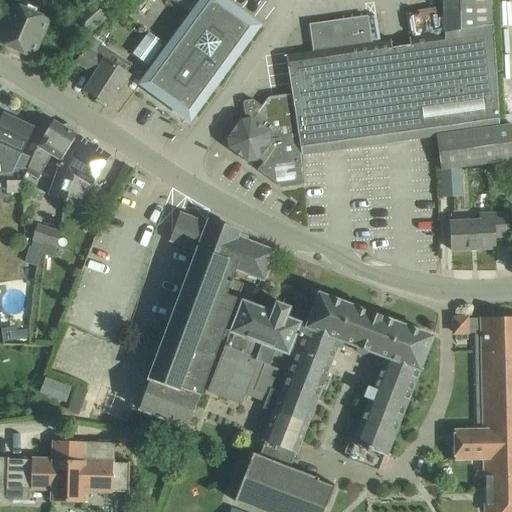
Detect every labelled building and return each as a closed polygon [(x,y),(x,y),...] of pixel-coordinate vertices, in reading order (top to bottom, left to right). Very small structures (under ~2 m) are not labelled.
[(94,0),(75,18),(90,33),(111,13),(98,0),(94,0)] [(190,14),(143,78),(195,117),(262,26),(225,0),(200,0),(195,6),(190,14)] [(445,0),(446,32),(493,25),(495,14),(494,0),(445,0)] [(0,32),(0,43),(34,58),(51,20),(13,3),(0,32)] [(241,119),(227,138),(228,148),(248,163),(258,161),(259,159),(264,162),(258,170),(283,188),(303,185),(301,158),(302,158),(302,155),(437,134),(500,127),(493,25),(446,32),(409,37),(411,45),(392,48),(391,40),(373,42),(369,18),(311,27),(314,51),(287,55),(292,93),(268,96),(262,106),(253,100),(245,101),(244,104),(246,118),(241,119)] [(102,29),(99,36),(105,40),(109,33),(102,29)] [(148,32),(133,54),(148,65),(164,44),(148,32)] [(94,37),(87,47),(95,53),(102,42),(94,37)] [(86,90),(98,97),(96,100),(106,107),(108,104),(110,105),(130,75),(95,53),(87,47),(77,62),(96,75),(86,90)] [(0,173),(2,173),(5,164),(15,168),(34,128),(4,114),(0,122),(0,173)] [(28,169),(27,172),(37,179),(53,154),(61,159),(77,135),(77,134),(76,128),(69,123),(62,126),(54,121),(54,120),(36,151),(33,158),(28,169)] [(511,124),(500,127),(437,136),(442,170),(511,160),(511,124)] [(60,165),(50,195),(66,201),(75,174),(93,185),(111,156),(77,135),(61,159),(61,161),(58,164),(60,165)] [(461,170),(441,171),(442,197),(463,196),(461,170)] [(45,208),(64,215),(64,213),(65,201),(50,196),(45,208)] [(199,252),(140,409),(188,427),(237,299),(238,299),(244,284),(233,280),(236,270),(264,280),(275,251),(246,240),(247,238),(238,234),(239,232),(209,220),(208,223),(181,212),(170,241),(199,252)] [(451,222),(453,251),(495,249),(494,238),(508,237),(507,213),(481,214),(481,220),(451,222)] [(56,249),(57,249),(62,232),(38,225),(32,241),(44,245),(56,249)] [(43,251),(42,254),(54,257),(56,249),(44,245),(43,251)] [(30,246),(25,262),(38,266),(42,254),(43,251),(31,247),(30,246)] [(243,302),(227,346),(257,358),(256,361),(257,361),(270,366),(274,356),(286,361),(288,355),(295,358),(294,360),(328,373),(338,346),(341,348),(343,341),(356,307),(320,294),(309,322),(298,318),(296,322),(286,318),(290,309),(277,304),(273,313),(243,302)] [(356,307),(343,341),(357,346),(357,350),(358,353),(361,355),(364,356),(367,354),(370,351),(386,357),(419,370),(421,370),(433,337),(356,307)] [(483,318),(455,318),(455,333),(467,333),(467,332),(475,332),(476,374),(511,373),(511,317),(483,318)] [(227,346),(209,392),(241,404),(245,394),(257,361),(256,361),(257,358),(227,346)] [(355,443),(349,459),(379,470),(385,454),(388,455),(421,370),(419,370),(386,357),(374,389),(369,387),(365,396),(370,398),(354,442),(355,443)] [(257,361),(245,394),(266,402),(264,408),(274,412),(263,440),(266,441),(260,456),(291,468),(328,373),(294,360),(281,393),(272,389),(279,369),(270,366),(257,361)] [(511,373),(476,374),(477,430),(511,429),(511,373)] [(41,393),(66,402),(71,387),(46,378),(41,393)] [(69,410),(79,414),(87,390),(77,386),(69,410)] [(511,511),(511,429),(477,430),(455,430),(456,460),(486,459),(486,511),(511,511)] [(115,463),(116,443),(55,441),(54,460),(10,458),(9,458),(8,496),(23,497),(23,488),(53,489),(53,501),(83,502),(84,491),(128,492),(129,463),(115,463)] [(153,448),(151,459),(159,460),(161,449),(153,448)] [(254,454),(236,501),(263,511),(326,511),(337,485),(335,485),(334,487),(319,481),(320,479),(291,468),(260,456),(254,454)]
